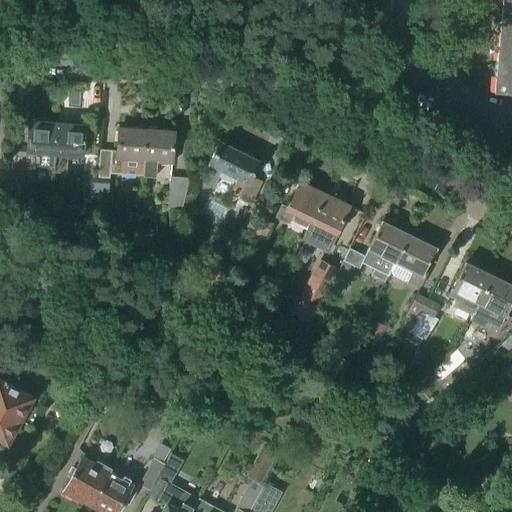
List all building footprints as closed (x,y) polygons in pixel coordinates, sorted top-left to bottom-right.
[(511,0),(500,0),(493,91),(511,92),(511,0)] [(54,167),(54,153),(56,123),(28,121),(26,151),(25,165),(54,167)] [(82,155),(84,125),(56,123),(54,153),(54,167),(53,173),(66,174),(68,154),(82,155)] [(125,165),(125,163),(125,162),(143,163),(146,129),(118,127),(116,150),(111,150),(109,173),(120,174),(120,166),(123,166),(124,166),(125,165)] [(174,131),(146,129),(143,163),(143,175),(155,176),(156,160),(172,161),(174,131)] [(260,182),(250,176),(257,161),(218,142),(207,163),(207,164),(201,177),(199,187),(207,188),(207,187),(210,182),(214,184),(218,177),(222,180),(229,181),(231,181),(234,176),(241,180),(236,192),(233,191),(232,194),(249,202),(258,182),(260,183),(260,182)] [(0,195),(7,196),(9,168),(0,167),(0,195)] [(21,197),(22,170),(10,170),(10,168),(9,168),(7,196),(21,197)] [(96,199),(97,175),(85,175),(83,198),(96,199)] [(107,211),(109,176),(97,175),(96,199),(95,210),(107,211)] [(181,209),(189,178),(169,177),(167,208),(181,209)] [(310,221),(323,193),(298,181),(285,207),(281,205),(275,217),(285,222),(286,222),(287,222),(288,222),(289,221),(293,212),(310,221)] [(347,224),(354,209),(348,206),(349,206),(323,193),(310,221),(301,239),(313,244),(321,226),(335,233),(341,221),(347,224)] [(258,256),(264,243),(263,243),(272,223),(261,218),(247,251),(258,256)] [(390,272),(407,234),(381,221),(360,263),(373,269),(388,276),(390,272)] [(407,234),(390,272),(392,276),(404,282),(408,280),(420,287),(427,274),(423,272),(435,248),(407,234)] [(311,323),(338,268),(318,259),(292,314),(311,323)] [(342,292),(354,267),(342,261),(330,286),(342,292)] [(473,312),(477,305),(478,303),(477,303),(491,277),(492,276),(464,262),(451,289),(451,288),(448,295),(457,300),(455,304),(457,307),(469,313),(473,312)] [(186,302),(208,313),(228,275),(206,264),(186,302)] [(499,328),(510,305),(511,301),(511,285),(492,276),(491,277),(477,303),(478,303),(477,305),(473,312),(470,320),(488,329),(490,323),(499,328)] [(409,330),(417,321),(428,300),(416,294),(404,317),(407,318),(405,321),(404,320),(401,326),(409,330)] [(424,341),(437,319),(433,317),(439,305),(428,300),(417,321),(409,330),(403,339),(417,348),(422,340),(424,341)] [(0,350),(11,330),(3,325),(13,307),(1,301),(0,303),(0,350)] [(140,311),(131,327),(138,332),(148,315),(140,311)] [(204,318),(198,327),(209,334),(215,324),(204,318)] [(511,364),(500,389),(511,395),(511,364)] [(36,410),(26,405),(28,402),(11,392),(19,379),(1,369),(0,371),(0,447),(3,441),(5,443),(18,419),(27,425),(36,410)] [(217,395),(202,403),(208,414),(222,407),(217,395)] [(406,398),(393,409),(405,423),(418,412),(406,398)] [(348,413),(357,417),(362,407),(354,402),(348,413)] [(78,449),(93,423),(81,416),(67,443),(78,449)] [(420,464),(422,446),(401,443),(398,461),(420,464)] [(260,485),(277,455),(261,446),(245,477),(260,485)] [(90,504),(110,468),(83,453),(63,489),(90,504)] [(163,463),(153,457),(139,484),(149,489),(163,463)] [(127,504),(136,488),(118,478),(120,474),(110,468),(90,504),(104,511),(114,511),(121,501),(127,504)] [(165,504),(160,511),(189,511),(197,500),(168,483),(169,482),(159,477),(149,494),(155,498),(165,504)] [(249,511),(256,500),(262,487),(250,480),(234,510),(235,510),(234,511),(249,511)] [(451,505),(464,511),(468,503),(456,496),(451,505)] [(219,511),(197,500),(189,511),(219,511)] [(261,511),(266,505),(256,500),(249,511),(261,511)]
